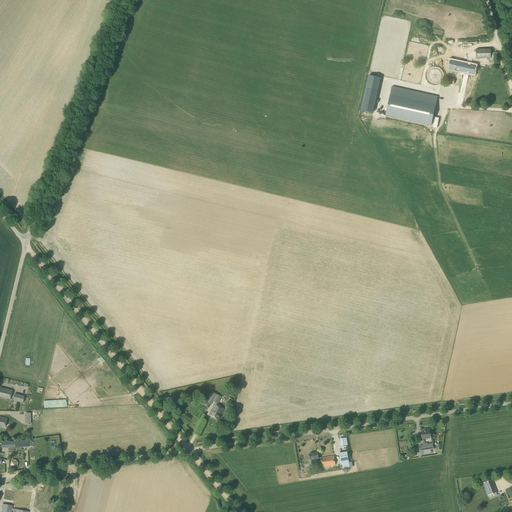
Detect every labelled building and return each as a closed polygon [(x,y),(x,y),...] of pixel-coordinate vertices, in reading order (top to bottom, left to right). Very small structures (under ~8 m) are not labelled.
[(476,59),(490,58),(490,49),(476,49),(476,59)] [(451,62),(449,70),(464,74),(466,65),(451,62)] [(431,125),(437,99),(391,89),(385,115),(431,125)] [(0,397),(9,400),(11,391),(0,387),(0,397)] [(216,406),(221,397),(212,393),(207,394),(204,398),(205,399),(204,401),(211,405),(212,402),(215,403),(214,405),(209,416),(218,420),(220,417),(219,416),(223,409),(216,406)] [(22,403),(24,396),(14,394),(12,401),(22,403)] [(177,401),(173,404),(177,410),(182,407),(177,401)] [(422,442),(426,441),(425,439),(431,439),(430,429),(425,430),(426,432),(421,432),(422,442)] [(1,449),(28,447),(28,440),(1,441),(1,449)] [(420,455),(431,454),(431,450),(434,449),(433,443),(419,445),(420,455)] [(314,465),(313,463),(314,463),(313,460),(319,459),(318,452),(308,454),(309,460),(309,464),(310,464),(310,466),(314,465)] [(339,453),(340,464),(349,463),(347,452),(339,453)] [(323,467),(336,465),(334,455),(321,458),(323,467)] [(489,494),(497,491),(493,478),(485,481),(489,494)] [(28,511),(32,492),(19,490),(19,493),(17,493),(14,509),(12,509),(15,494),(5,492),(1,511),(28,511)]
